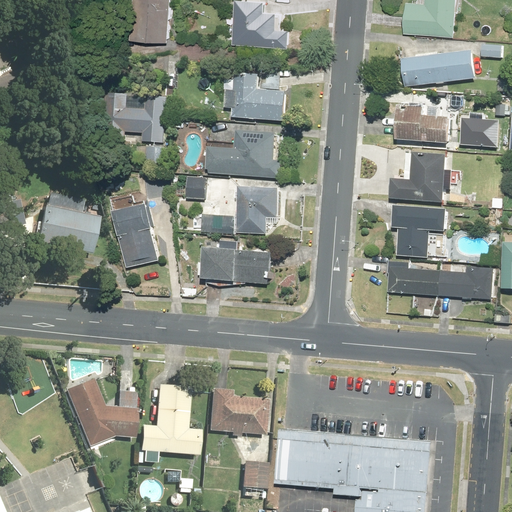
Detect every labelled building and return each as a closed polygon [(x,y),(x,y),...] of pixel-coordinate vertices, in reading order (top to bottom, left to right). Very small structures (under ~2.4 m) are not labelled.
[(175,38),(177,0),(130,0),(128,35),(175,38)] [(270,0),(240,0),(238,43),(294,46),(295,28),(282,27),(283,11),(270,10),(270,0)] [(459,35),(461,0),(429,0),(430,1),(415,0),(411,0),(410,32),(459,35)] [(504,46),(483,45),(482,59),(503,60),(504,46)] [(405,58),(409,86),(480,77),(476,49),(405,58)] [(0,97),(20,89),(13,72),(6,75),(4,69),(0,71),(0,97)] [(284,78),(239,73),(235,116),(289,122),(292,91),(282,90),(284,78)] [(169,143),(171,97),(147,96),(146,108),(131,108),(131,95),(115,95),(113,140),(132,141),(132,132),(146,133),(145,142),(169,143)] [(403,103),(401,137),(452,142),(455,115),(428,113),(429,105),(403,103)] [(463,114),(461,143),(501,146),(504,118),(463,114)] [(281,133),(242,130),(240,149),(211,146),(208,173),(285,180),(287,160),(278,159),(281,133)] [(167,150),(149,149),(147,167),(166,168),(167,150)] [(447,202),(451,153),(419,150),(417,178),(396,177),(395,198),(447,202)] [(226,179),(188,177),(187,202),(191,202),(191,207),(200,207),(200,201),(207,201),(207,195),(225,195),(226,179)] [(284,188),(242,186),(240,233),(269,235),(271,217),(283,217),(284,188)] [(0,200),(8,226),(24,221),(16,195),(0,200)] [(453,207),(400,203),(398,227),(403,227),(401,255),(433,257),(435,229),(451,231),(453,207)] [(44,205),(37,242),(94,253),(101,216),(44,205)] [(153,205),(120,211),(131,267),(164,261),(153,205)] [(278,252),(211,247),(208,279),(275,285),(278,252)] [(392,260),(390,291),(495,299),(497,268),(470,266),(469,272),(413,268),(414,261),(392,260)] [(89,446),(114,436),(135,437),(136,407),(105,406),(93,377),(66,388),(89,446)] [(191,386),(158,384),(155,426),(143,425),(141,449),(199,453),(201,429),(188,428),(191,386)] [(212,388),(209,430),(232,431),(231,436),(241,436),(241,432),(265,434),(268,398),(233,395),(233,389),(212,388)] [(285,431),(282,430),(278,482),(338,487),(338,492),(359,494),(357,511),(424,511),(430,443),(285,431)] [(268,462),(241,461),(239,488),(267,489),(268,462)]
